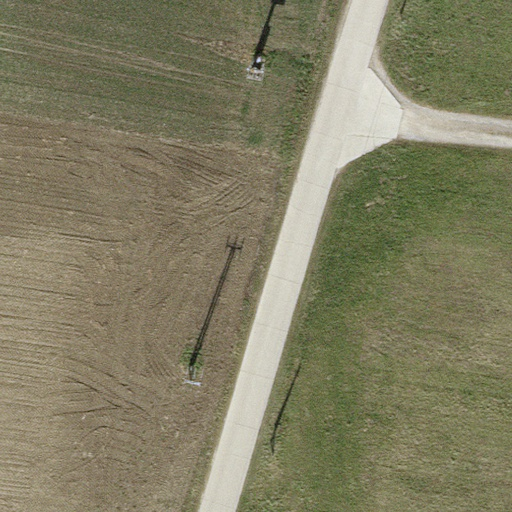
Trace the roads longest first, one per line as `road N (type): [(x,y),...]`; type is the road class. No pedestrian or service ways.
road 1 (unclassified): [(218,511),(371,0)]
road 2 (track): [(337,104),(511,128)]
